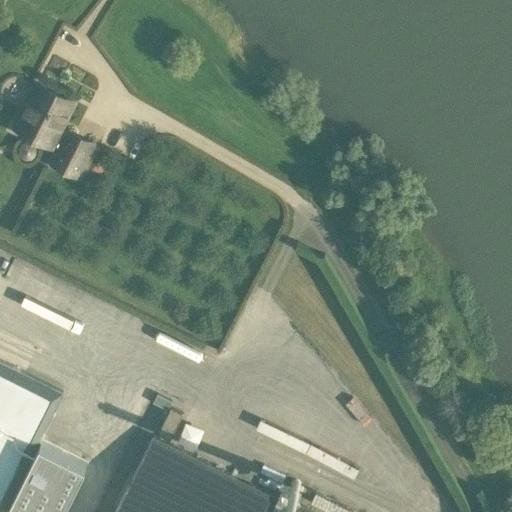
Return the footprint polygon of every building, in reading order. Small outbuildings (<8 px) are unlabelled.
[(76,99),(33,77),(8,128),(51,149),(53,144),(54,145),(46,163),(77,178),(95,141),(64,127),(63,130),(61,129),(71,108),(76,99)] [(0,508),(62,387),(0,355),(0,508)] [(154,401),(168,408),(173,400),(159,392),(154,401)] [(167,421),(160,434),(172,440),(184,415),(173,410),(172,412),(166,410),(162,418),(167,421)] [(310,511),(154,433),(113,511),(310,511)] [(37,436),(2,506),(13,511),(24,511),(27,507),(36,511),(62,511),(88,462),(37,436)]
